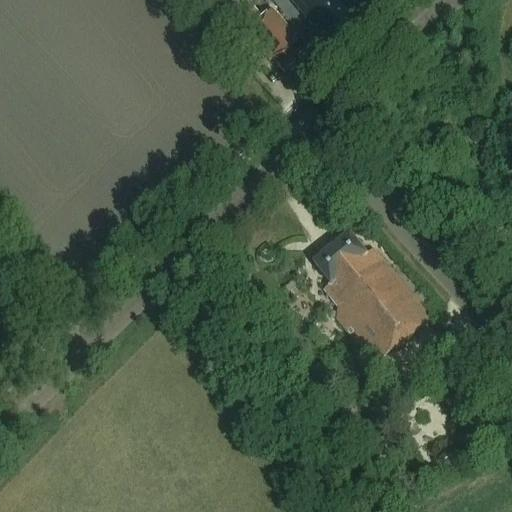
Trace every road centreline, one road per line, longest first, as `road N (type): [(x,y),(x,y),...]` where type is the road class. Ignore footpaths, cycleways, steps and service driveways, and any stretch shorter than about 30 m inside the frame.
road 1 (secondary): [(0,431),(311,132)]
road 2 (unclassified): [(511,353),(311,132)]
road 3 (secondary): [(311,132),(449,0)]
